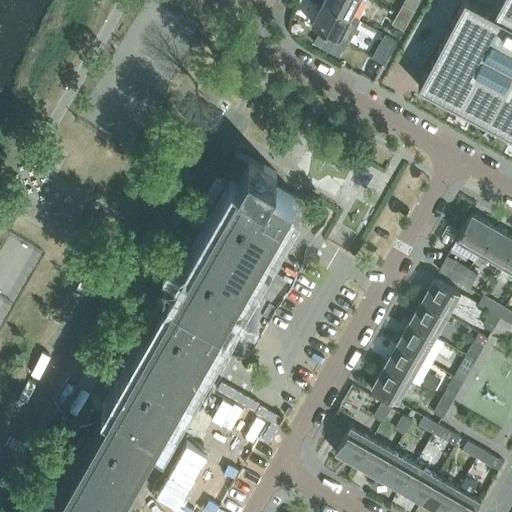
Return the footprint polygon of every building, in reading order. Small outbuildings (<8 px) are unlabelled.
[(323,0),(323,1),(351,16),(358,0),(323,0)] [(426,70),(418,86),(421,88),(422,87),(426,89),(426,90),(433,94),(433,93),(434,94),(435,94),(439,96),(439,97),(446,100),(447,101),(448,101),(452,103),(452,104),(458,107),(459,107),(460,108),(465,110),(464,111),(471,114),(472,114),(473,115),(473,114),(478,117),(477,118),(484,121),(485,121),(486,122),(486,121),(491,124),(490,124),(497,128),(498,128),(499,129),(499,128),(504,131),(503,131),(510,135),(511,135),(511,0),(501,0),(494,14),(485,9),(469,1),(469,0),(468,0),(463,0),(450,26),(448,31),(447,30),(426,70)] [(351,16),(323,1),(311,23),(340,38),(351,16)] [(397,13),(409,20),(414,10),(403,3),(397,13)] [(409,20),(397,13),(392,23),(403,29),(409,20)] [(372,57),(384,64),(397,41),(385,34),(372,57)] [(111,511),(292,195),(272,183),(277,173),(236,150),(235,151),(237,153),(233,161),(228,169),(239,175),(46,511),(111,511)] [(458,238),(479,251),(494,225),(472,213),(473,212),(472,212),(456,239),(457,239),(458,238)] [(479,251),(501,263),(511,243),(511,235),(494,225),(479,251)] [(511,243),(501,263),(511,269),(511,243)] [(447,256),(439,270),(469,288),(478,274),(447,256)] [(461,292),(434,276),(434,277),(434,278),(422,299),(447,314),(459,292),(460,292),(461,292)] [(485,308),(490,311),(500,315),(505,305),(507,302),(496,296),(494,299),(491,297),(485,308)] [(422,299),(410,321),(435,335),(447,314),(422,299)] [(511,309),(505,305),(500,315),(511,322),(511,309)] [(482,325),(491,330),(500,315),(490,311),(482,325)] [(435,335),(410,321),(397,343),(422,357),(435,335)] [(474,339),(466,353),(475,358),(483,345),(474,339)] [(422,357),(397,343),(385,364),(410,379),(422,357)] [(458,368),(467,374),(475,358),(466,353),(458,368)] [(410,379),(385,364),(372,386),(398,401),(410,379)] [(441,397),(451,402),(459,388),(450,383),(449,384),(442,379),(434,394),(441,398),(441,397)] [(433,412),(442,417),(451,402),(441,397),(441,398),(433,412)] [(373,417),(382,421),(390,407),(381,402),(373,417)] [(412,419),(403,415),(394,430),(403,434),(412,419)] [(419,424),(433,432),(438,423),(424,415),(419,424)] [(433,432),(448,440),(453,431),(438,423),(433,432)] [(358,463),(372,438),(351,426),(351,425),(350,425),(335,451),(336,452),(336,451),(358,463)] [(358,463),(379,476),(394,451),(372,438),(358,463)] [(462,449),(477,457),(482,448),(467,440),(462,449)] [(482,448),(477,457),(491,465),(496,456),(482,448)] [(379,476),(401,488),(416,463),(394,451),(379,476)] [(401,488),(423,501),(437,475),(416,463),(401,488)] [(445,511),(459,488),(437,475),(423,501),(442,511),(445,511)] [(474,511),(482,500),(459,488),(445,511),(474,511)]
